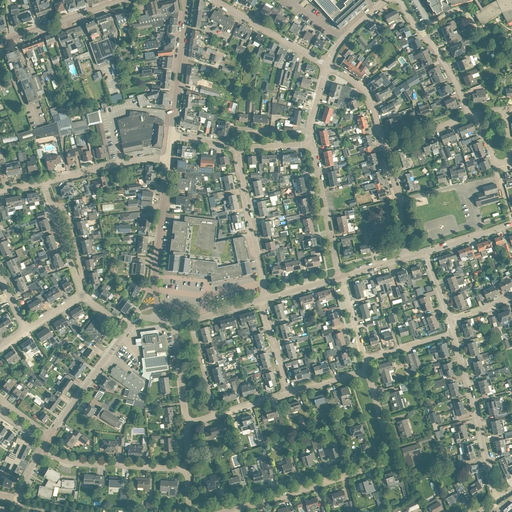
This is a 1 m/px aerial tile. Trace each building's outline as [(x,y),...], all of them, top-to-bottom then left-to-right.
[(42,8),(41,2),(40,2),(39,0),(32,0),(33,2),(32,2),(35,10),(35,11),(37,17),(45,15),(42,8)] [(47,0),(46,0),(41,2),(42,8),(45,15),(53,12),(50,5),(47,0)] [(65,10),(64,9),(63,5),(66,4),(64,0),(60,0),(61,3),(54,5),(57,13),(65,10)] [(65,0),(66,0),(68,10),(85,5),(83,0),(65,0)] [(163,20),(166,20),(169,19),(169,17),(172,17),(172,16),(178,16),(179,12),(177,0),(162,3),(161,0),(149,0),(146,1),(149,14),(138,17),(140,24),(151,22),(160,20),(163,20)] [(196,0),(195,10),(202,11),(212,13),(214,8),(211,6),(210,9),(206,8),(206,10),(205,9),(206,2),(203,2),(203,1),(197,0),(196,0)] [(308,0),(310,2),(312,0),(313,0),(335,23),(334,24),(340,30),(368,5),(363,0),(308,0)] [(426,0),(428,3),(429,2),(430,5),(429,5),(433,13),(434,12),(436,15),(442,12),(441,8),(442,7),(443,9),(448,6),(448,4),(450,3),(449,0),(426,0)] [(449,0),(450,3),(451,6),(465,3),(473,0),(474,0),(477,5),(480,10),(482,9),(479,4),(476,0),(449,0)] [(475,13),(474,14),(482,26),(502,13),(508,24),(511,22),(511,0),(498,0),(496,1),(489,5),(485,7),(482,9),(480,10),(478,11),(475,13)] [(270,14),(273,16),(277,9),(274,8),(272,10),(265,6),(266,4),(263,2),(259,8),(262,10),(261,12),(268,17),(270,14)] [(21,21),(19,10),(18,5),(11,6),(12,10),(14,10),(16,16),(10,18),(13,27),(15,26),(15,28),(18,27),(18,25),(19,25),(18,22),(21,21)] [(277,9),(273,16),(276,18),(274,22),(282,26),(284,22),(287,24),(290,18),(287,16),(286,19),(278,14),(280,11),(277,9)] [(21,21),(22,21),(23,23),(32,20),(31,15),(30,13),(29,14),(28,11),(24,12),(20,13),(19,10),(21,21)] [(123,10),(114,13),(117,21),(123,19),(124,23),(132,20),(129,12),(125,14),(123,10)] [(214,10),(210,18),(215,21),(212,25),(214,26),(216,22),(223,26),(221,30),(225,32),(227,28),(230,30),(235,23),(232,21),(233,19),(229,16),(227,18),(222,15),(223,13),(218,10),(217,12),(214,10)] [(396,11),(390,14),(394,21),(399,17),(396,11)] [(97,19),(97,20),(103,36),(105,40),(109,39),(114,37),(113,33),(116,32),(112,20),(110,14),(97,19)] [(394,21),(390,14),(384,17),(390,27),(395,24),(394,21)] [(176,26),(177,26),(178,16),(172,16),(172,17),(172,18),(171,18),(170,25),(173,26),(173,25),(176,25),(176,26)] [(95,20),(85,24),(88,33),(89,33),(90,35),(89,35),(90,35),(92,42),(93,44),(90,45),(95,60),(98,59),(98,52),(99,52),(96,43),(96,42),(102,40),(95,20)] [(461,28),(467,26),(465,20),(459,22),(461,28)] [(442,30),(444,36),(453,33),(451,29),(456,27),(454,21),(447,24),(448,27),(442,30)] [(152,27),(151,22),(140,24),(132,25),(133,25),(130,26),(131,30),(133,30),(133,31),(152,28),(152,27)] [(293,24),(290,31),(296,34),(297,33),(299,29),(303,32),(308,24),(304,22),(302,26),(294,22),(293,24)] [(372,22),(367,27),(372,32),(375,30),(379,35),(382,32),(385,30),(380,26),(379,25),(377,27),(372,22)] [(242,40),(243,39),(248,28),(238,23),(232,34),(235,36),(242,40)] [(167,35),(175,37),(177,26),(176,26),(176,25),(173,25),(173,26),(170,25),(163,25),(163,29),(160,29),(159,32),(167,33),(167,35)] [(74,28),(79,41),(75,43),(77,49),(82,47),(84,46),(83,43),(80,44),(80,42),(81,42),(79,36),(84,34),(81,26),(74,28)] [(79,41),(74,28),(57,34),(66,60),(64,60),(71,79),(80,76),(75,61),(74,62),(72,58),(70,51),(77,49),(75,43),(79,41)] [(243,39),(247,41),(252,31),(248,28),(243,39)] [(406,41),(409,40),(408,37),(411,36),(410,33),(409,30),(408,30),(407,28),(397,32),(395,33),(397,37),(401,35),(403,39),(398,41),(400,44),(406,41)] [(192,31),(191,38),(199,39),(199,38),(203,39),(203,37),(210,39),(211,36),(204,34),(204,35),(199,33),(200,32),(192,31)] [(303,38),(309,42),(315,32),(312,31),(310,34),(307,32),(303,38)] [(453,33),(444,36),(447,43),(453,40),(454,44),(462,41),(461,40),(461,38),(459,34),(458,34),(456,31),(453,33)] [(260,44),(254,55),(259,57),(261,52),(260,51),(261,48),(263,46),(262,45),(265,37),(258,34),(254,41),(260,44)] [(51,47),(49,44),(55,42),(53,35),(45,38),(48,44),(46,45),(48,49),(51,47)] [(160,56),(160,57),(173,55),(172,50),(174,50),(175,37),(167,35),(166,35),(166,37),(163,37),(162,42),(165,42),(164,51),(149,53),(145,53),(146,59),(150,58),(153,58),(158,57),(160,56)] [(466,38),(463,40),(464,44),(464,45),(469,43),(469,42),(476,39),(474,35),(466,38)] [(105,40),(96,43),(99,52),(98,52),(98,59),(95,60),(97,66),(114,60),(114,53),(116,48),(114,37),(109,39),(105,40)] [(191,38),(190,46),(196,47),(200,47),(200,40),(199,39),(191,38)] [(42,39),(37,41),(42,53),(44,53),(42,47),(45,46),(42,39)] [(318,39),(314,45),(322,49),(326,41),(324,39),(322,42),(318,39)] [(158,48),(158,47),(160,47),(160,44),(158,44),(157,40),(147,42),(148,49),(158,48)] [(411,43),(414,50),(421,47),(418,40),(411,43)] [(43,56),(42,53),(37,41),(32,42),(35,50),(37,49),(39,54),(38,55),(40,60),(44,58),(43,56)] [(32,42),(26,45),(31,58),(33,63),(38,61),(34,50),(32,42)] [(264,54),(263,60),(274,63),(275,57),(272,56),(275,51),(276,49),(277,45),(270,42),(268,46),(268,49),(270,50),(268,55),(264,54)] [(450,49),(454,57),(465,53),(462,44),(450,49)] [(29,58),(31,58),(26,45),(21,46),(24,54),(27,53),(29,58)] [(237,45),(235,52),(243,55),(245,48),(237,45)] [(31,77),(27,66),(24,68),(21,58),(18,49),(17,49),(17,47),(4,52),(5,54),(11,70),(13,70),(17,83),(19,82),(23,92),(21,92),(22,95),(24,94),(28,105),(40,101),(38,96),(31,77)] [(278,55),(275,61),(281,64),(284,58),(287,51),(280,48),(277,55),(278,55)] [(343,62),(340,65),(347,69),(351,64),(350,63),(354,58),(355,58),(356,56),(350,52),(347,50),(347,49),(346,50),(342,55),(345,58),(344,59),(343,59),(342,61),(343,62)] [(420,58),(422,61),(429,57),(426,51),(414,57),(416,60),(420,58)] [(295,64),(295,63),(297,57),(291,54),(288,61),(291,63),(289,68),(293,69),(295,64)] [(173,55),(160,57),(159,64),(163,64),(162,68),(171,69),(173,55)] [(351,64),(347,69),(355,75),(359,69),(358,68),(362,63),(365,58),(360,55),(357,60),(358,60),(356,64),(355,66),(351,64)] [(463,61),(458,63),(461,72),(473,67),(468,55),(466,56),(464,57),(461,58),(463,61)] [(84,73),(78,56),(73,57),(75,61),(76,61),(80,74),(84,73)] [(416,71),(415,71),(416,74),(417,74),(425,70),(424,68),(428,66),(432,64),(429,57),(422,61),(423,64),(419,66),(420,69),(416,71)] [(359,69),(355,75),(361,79),(365,73),(367,70),(368,70),(371,67),(367,64),(370,60),(367,58),(364,61),(359,69)] [(389,69),(396,63),(393,60),(386,65),(389,69)] [(45,62),(48,71),(49,74),(53,73),(49,61),(45,62)] [(200,70),(209,73),(211,68),(202,65),(200,70)] [(309,73),(308,74),(313,75),(315,67),(307,65),(305,72),(309,73)] [(188,66),(187,76),(194,76),(195,67),(188,66)] [(428,72),(431,79),(441,74),(438,68),(428,72)] [(468,76),(464,78),(467,86),(474,83),(472,78),(471,75),(478,73),(477,69),(466,73),(468,76)] [(162,75),(161,82),(170,83),(171,72),(154,70),(153,74),(162,75)] [(290,81),(291,73),(288,72),(288,71),(284,70),(281,86),(280,88),(285,90),(286,87),(285,87),(286,81),(287,81),(287,80),(290,81)] [(299,74),(295,73),(294,76),(293,77),(298,79),(299,77),(300,78),(299,81),(302,82),(301,86),(309,88),(311,81),(304,79),(305,76),(299,74)] [(39,79),(37,74),(31,77),(38,96),(41,95),(40,92),(42,92),(41,91),(43,90),(41,85),(40,82),(39,79)] [(378,84),(382,82),(385,86),(389,82),(383,74),(379,76),(379,75),(373,80),(374,80),(367,85),(372,92),(380,86),(378,84)] [(441,74),(431,79),(432,82),(434,85),(444,81),(441,74)] [(417,75),(414,77),(393,90),(397,96),(420,82),(417,75)] [(194,76),(187,76),(186,84),(195,85),(195,82),(197,83),(197,77),(194,77),(194,76)] [(170,83),(161,82),(160,86),(152,85),(152,90),(160,91),(160,89),(169,90),(170,83)] [(340,105),(348,99),(350,98),(349,95),(352,93),(350,89),(341,87),(341,86),(333,84),(329,96),(338,99),(340,99),(339,102),(338,105),(333,103),(332,106),(338,108),(340,105)] [(438,90),(441,97),(451,93),(448,86),(438,90)] [(201,87),(200,92),(219,98),(219,97),(220,93),(221,92),(201,87)] [(434,88),(425,92),(427,97),(429,96),(429,95),(437,91),(435,87),(434,88)] [(388,88),(374,95),(378,103),(383,100),(382,97),(391,92),(388,88)] [(473,95),(474,103),(486,101),(484,90),(476,91),(477,95),(473,95)] [(137,96),(139,102),(154,98),(154,99),(158,98),(158,105),(167,106),(169,94),(159,93),(160,91),(159,91),(147,94),(147,93),(137,96)] [(293,97),(292,100),(294,101),(299,102),(300,99),(305,101),(307,95),(303,94),(302,94),(295,91),(293,97)] [(111,103),(122,100),(120,93),(109,96),(111,103)] [(205,105),(205,101),(192,100),(192,97),(185,96),(184,102),(199,103),(201,104),(203,105),(205,105)] [(450,107),(451,110),(457,107),(453,98),(444,102),(447,108),(450,107)] [(348,99),(340,105),(342,108),(344,107),(345,109),(350,107),(351,111),(353,110),(358,108),(359,107),(355,100),(350,103),(348,99)] [(400,109),(416,106),(415,99),(404,101),(405,106),(400,107),(400,109)] [(388,104),(388,105),(380,109),(383,115),(387,112),(388,113),(396,109),(395,107),(399,105),(396,100),(388,104)] [(184,102),(183,114),(187,114),(188,114),(189,108),(191,109),(191,106),(198,107),(202,107),(203,105),(201,104),(199,103),(184,102)] [(227,112),(235,114),(237,106),(237,104),(230,102),(230,104),(231,104),(230,108),(229,108),(227,112)] [(272,107),(272,112),(272,115),(284,116),(284,112),(285,106),(272,103),(272,107)] [(416,111),(418,118),(422,117),(421,116),(431,113),(428,105),(427,103),(426,103),(423,103),(423,105),(423,106),(419,108),(419,110),(416,111)] [(326,107),(324,115),(331,117),(332,113),(335,114),(336,111),(326,107)] [(86,116),(88,126),(96,124),(99,140),(101,146),(107,145),(99,110),(86,113),(86,116)] [(292,110),(291,113),(295,114),(294,118),(301,119),(302,112),(292,110)] [(164,126),(164,124),(164,123),(164,122),(163,121),(163,120),(162,120),(161,119),(160,119),(159,118),(157,118),(149,117),(149,113),(130,111),(129,116),(121,119),(117,120),(118,120),(121,135),(123,145),(122,145),(124,154),(143,150),(143,147),(152,146),(152,148),(158,148),(159,148),(160,148),(161,148),(161,147),(162,147),(162,146),(162,145),(163,137),(164,137),(164,134),(163,133),(164,126)] [(200,119),(201,120),(212,122),(213,120),(214,116),(214,115),(200,111),(198,117),(201,117),(200,119)] [(261,116),(260,123),(268,123),(269,113),(265,112),(265,116),(261,116)] [(388,117),(389,120),(386,121),(388,129),(396,127),(395,125),(402,123),(399,113),(392,116),(388,117)] [(187,114),(183,114),(182,118),(181,117),(180,126),(191,129),(193,121),(187,119),(187,115),(187,114)] [(331,117),(324,115),(322,122),(328,124),(332,125),(333,122),(329,120),(331,117)] [(356,116),(359,124),(366,122),(365,117),(361,118),(360,115),(356,116)] [(89,127),(88,126),(86,116),(82,117),(83,121),(72,123),(74,134),(75,135),(90,132),(89,132),(89,127)] [(74,134),(72,123),(71,118),(61,121),(57,121),(59,135),(60,137),(74,134)] [(193,121),(191,129),(198,131),(200,123),(197,122),(197,119),(194,118),(193,121)] [(293,122),(290,121),(289,124),(293,125),(300,126),(301,119),(294,118),(293,122)] [(207,127),(210,128),(210,127),(211,127),(212,122),(201,120),(201,123),(205,123),(204,127),(207,127)] [(292,127),(293,125),(289,124),(290,121),(285,120),(285,126),(284,126),(284,131),(292,132),(293,127),(292,127)] [(36,139),(59,135),(57,121),(54,122),(50,124),(48,124),(32,130),(17,134),(20,141),(36,139)] [(219,125),(218,129),(221,129),(229,130),(230,123),(219,122),(219,125)] [(366,122),(359,124),(359,125),(354,126),(355,129),(360,128),(361,133),(365,132),(364,129),(368,128),(366,122)] [(472,123),(465,126),(468,133),(472,131),(473,135),(476,133),(472,123)] [(468,133),(465,126),(458,129),(461,135),(463,139),(466,137),(465,134),(468,133)] [(221,129),(218,129),(218,132),(218,135),(228,137),(229,130),(221,129)] [(320,132),(321,139),(328,138),(327,134),(331,133),(330,130),(326,131),(320,132)] [(454,132),(447,134),(450,141),(454,139),(455,143),(458,141),(454,132)] [(365,133),(361,134),(364,143),(371,141),(370,135),(366,136),(365,133)] [(450,141),(447,134),(441,137),(445,147),(448,146),(446,142),(450,141)] [(328,138),(321,139),(323,147),(329,145),(333,144),(332,141),(329,142),(328,138)] [(429,143),(431,149),(432,151),(440,148),(436,140),(429,143)] [(362,152),(366,150),(366,151),(370,150),(369,147),(373,146),(371,141),(364,143),(365,147),(361,148),(362,152)] [(474,148),(476,152),(482,149),(480,142),(470,146),(471,149),(474,148)] [(431,149),(429,143),(422,146),(426,154),(429,153),(428,150),(431,149)] [(96,149),(93,150),(95,157),(98,156),(98,159),(106,157),(104,147),(99,149),(96,149)] [(76,160),(75,155),(78,155),(78,156),(79,156),(77,148),(69,150),(70,153),(66,154),(69,166),(74,165),(73,161),(76,160)] [(82,154),(84,162),(92,160),(90,151),(86,152),(85,148),(78,149),(79,155),(82,154)] [(443,150),(447,159),(456,155),(454,150),(450,152),(450,151),(449,148),(443,150)] [(438,151),(441,158),(442,158),(442,159),(444,158),(444,160),(446,159),(443,149),(438,151)] [(482,149),(476,152),(477,155),(474,156),(475,160),(485,156),(482,149)] [(324,153),(325,160),(332,158),(331,154),(335,153),(334,151),(331,151),(324,153)] [(366,153),(369,161),(376,159),(375,153),(371,154),(370,151),(366,153)] [(396,154),(398,161),(404,159),(403,155),(406,155),(405,151),(396,154)] [(13,162),(12,162),(13,166),(15,174),(22,173),(20,164),(20,162),(23,162),(23,161),(24,161),(22,153),(19,153),(18,153),(19,161),(16,162),(15,161),(13,161),(13,162)] [(61,163),(60,155),(50,157),(50,153),(46,154),(49,170),(55,169),(54,165),(61,163)] [(297,154),(290,155),(290,162),(294,161),(294,165),(297,165),(298,168),(301,168),(301,161),(298,161),(297,154)] [(417,156),(422,166),(426,164),(422,154),(417,156)] [(217,158),(219,168),(221,167),(222,171),(226,170),(225,165),(229,164),(228,156),(217,158)] [(260,174),(260,177),(260,178),(264,177),(264,167),(265,167),(265,163),(269,163),(269,156),(261,156),(262,165),(259,165),(260,173),(260,174)] [(27,163),(29,172),(37,170),(34,157),(29,158),(30,162),(27,163)] [(332,158),(325,160),(327,167),(334,166),(333,165),(337,165),(336,162),(333,162),(332,158)] [(404,159),(398,161),(400,169),(405,167),(409,166),(408,162),(410,162),(408,158),(404,159)] [(376,159),(369,161),(365,162),(366,166),(363,167),(364,171),(375,168),(374,165),(378,164),(376,159)] [(178,160),(177,167),(190,168),(190,169),(194,170),(194,166),(194,165),(186,164),(186,161),(178,160)] [(185,173),(185,176),(204,177),(213,176),(214,161),(201,160),(201,167),(194,166),(194,170),(190,169),(190,168),(177,167),(177,172),(185,173)] [(477,169),(479,172),(483,170),(483,171),(490,168),(487,161),(480,163),(481,167),(477,169)] [(466,176),(464,167),(466,167),(466,166),(465,163),(463,164),(463,165),(460,166),(461,169),(457,170),(459,177),(466,176)] [(146,170),(145,177),(156,178),(157,175),(156,175),(157,171),(152,171),(153,166),(146,165),(142,166),(143,168),(137,169),(138,172),(143,171),(143,170),(146,170)] [(440,172),(436,173),(439,183),(446,181),(444,172),(447,171),(447,170),(446,168),(446,165),(440,166),(440,170),(439,171),(440,172)] [(15,174),(13,166),(6,167),(7,176),(15,174)] [(276,173),(270,173),(270,177),(280,176),(280,173),(280,167),(277,167),(276,167),(276,173)] [(328,173),(329,180),(336,179),(335,175),(339,174),(338,171),(340,171),(339,168),(334,169),(334,172),(328,173)] [(452,168),(449,169),(450,172),(452,179),(459,177),(457,170),(453,171),(452,168)] [(372,174),(374,179),(381,177),(380,172),(376,173),(375,170),(371,171),(372,171),(364,173),(365,176),(366,176),(366,177),(370,175),(372,174)] [(402,176),(405,183),(411,181),(410,178),(412,177),(411,173),(402,176)] [(220,178),(221,185),(233,182),(232,176),(226,177),(225,174),(220,175),(214,176),(214,179),(220,178)] [(188,191),(188,194),(196,194),(196,192),(195,191),(194,191),(195,184),(196,184),(197,183),(197,181),(200,181),(204,181),(205,181),(204,177),(185,176),(184,179),(178,178),(177,186),(177,187),(176,190),(184,190),(185,190),(188,191)] [(98,182),(93,183),(94,190),(104,187),(103,187),(107,186),(105,177),(98,178),(98,182)] [(381,177),(374,179),(375,183),(367,185),(368,186),(366,186),(367,190),(376,187),(376,188),(380,187),(379,184),(383,183),(381,177)] [(253,182),(255,189),(262,188),(261,184),(264,183),(268,182),(267,178),(260,179),(260,181),(253,182)] [(297,182),(298,187),(304,185),(303,178),(293,180),(293,183),(297,182)] [(336,179),(329,180),(331,188),(338,186),(341,185),(341,182),(337,183),(336,179)] [(411,181),(405,183),(407,191),(415,188),(414,185),(412,185),(411,181)] [(233,182),(221,185),(222,188),(226,187),(226,191),(234,189),(233,182)] [(477,194),(478,197),(474,198),(477,207),(499,201),(497,193),(498,192),(497,188),(496,188),(496,187),(496,184),(483,188),(484,192),(477,194)] [(304,185),(298,187),(298,191),(295,191),(295,194),(299,194),(306,192),(304,185)] [(61,190),(63,197),(74,195),(73,192),(75,191),(75,187),(71,188),(68,186),(65,186),(62,190),(61,190)] [(262,188),(255,189),(256,197),(267,194),(266,191),(263,191),(262,188)] [(371,191),(372,195),(378,193),(379,198),(386,196),(385,190),(381,191),(380,188),(371,191)] [(337,189),(329,190),(332,207),(340,206),(337,189)] [(142,199),(152,200),(153,192),(148,192),(148,191),(142,191),(142,193),(138,194),(139,199),(140,199),(142,199)] [(38,193),(33,194),(34,202),(39,201),(40,206),(44,205),(43,197),(39,198),(38,193)] [(176,196),(176,205),(184,206),(184,211),(185,211),(190,212),(192,212),(192,204),(192,198),(193,194),(188,194),(188,197),(176,196)] [(223,201),(224,205),(237,202),(236,195),(228,197),(228,200),(223,201)] [(27,213),(26,206),(25,204),(22,204),(20,196),(13,198),(15,208),(18,207),(19,209),(23,208),(24,213),(25,216),(28,216),(27,213)] [(82,197),(74,198),(75,204),(73,204),(73,206),(74,212),(87,209),(91,208),(90,205),(84,207),(84,205),(83,204),(81,204),(81,203),(81,202),(82,201),(82,200),(85,200),(84,197),(82,197)] [(416,205),(428,204),(427,197),(415,198),(416,205)] [(13,198),(6,199),(8,210),(4,211),(6,217),(9,217),(8,212),(16,211),(15,208),(13,198)] [(300,203),(301,207),(308,206),(307,198),(300,200),(297,201),(297,204),(300,203)] [(142,199),(140,199),(141,209),(146,208),(146,207),(152,207),(152,200),(142,199)] [(258,202),(259,210),(266,208),(265,204),(271,203),(270,200),(264,201),(258,202)] [(226,212),(212,214),(213,217),(217,216),(227,214),(228,214),(227,211),(238,209),(237,202),(224,205),(226,212)] [(308,206),(301,207),(302,211),(299,212),(299,215),(303,214),(310,213),(308,206)] [(266,208),(259,210),(261,217),(268,216),(267,215),(271,214),(270,211),(267,212),(266,208)] [(87,209),(74,212),(75,217),(84,215),(83,213),(87,212),(87,209)] [(337,218),(338,225),(347,224),(346,220),(350,219),(349,216),(354,215),(353,210),(345,211),(345,216),(337,218)] [(222,220),(228,219),(227,214),(217,216),(218,217),(219,223),(219,226),(222,226),(223,226),(223,224),(222,220)] [(233,219),(234,223),(241,222),(239,215),(229,217),(230,220),(233,219)] [(37,228),(49,224),(47,219),(44,220),(43,217),(38,219),(28,223),(29,224),(29,226),(35,224),(37,228)] [(240,276),(242,276),(243,276),(251,274),(249,264),(248,262),(248,260),(249,259),(245,237),(215,243),(218,220),(185,217),(184,222),(174,221),(170,252),(170,255),(168,271),(178,272),(188,273),(211,276),(211,280),(212,280),(212,282),(214,281),(214,282),(220,281),(240,277),(240,276)] [(138,231),(148,232),(150,220),(140,219),(137,219),(136,223),(139,224),(138,231)] [(303,220),(304,227),(312,226),(311,219),(303,220)] [(77,223),(78,229),(89,227),(87,220),(85,221),(84,221),(77,223)] [(262,223),(263,230),(270,229),(269,225),(273,224),(272,221),(269,222),(262,223)] [(242,229),(241,222),(234,223),(230,224),(231,228),(230,228),(231,232),(232,234),(236,233),(236,231),(242,229)] [(350,223),(347,224),(338,225),(340,233),(348,231),(348,232),(354,231),(353,226),(351,227),(350,223)] [(312,226),(304,227),(301,228),(302,232),(305,231),(306,234),(314,232),(312,226)] [(89,227),(78,229),(80,236),(88,234),(90,234),(90,231),(91,230),(90,227),(89,227)] [(270,229),(263,230),(265,238),(271,236),(275,235),(274,228),(270,229)] [(81,242),(83,249),(91,247),(93,246),(92,240),(94,240),(94,239),(103,237),(102,234),(93,236),(88,237),(89,240),(81,242)] [(44,245),(48,244),(55,241),(53,235),(45,237),(41,239),(44,245)] [(304,237),(298,239),(299,242),(302,241),(304,249),(309,248),(309,247),(316,246),(316,245),(317,245),(316,242),(315,238),(307,240),(305,241),(304,237)] [(505,248),(509,258),(511,257),(510,252),(507,243),(504,244),(501,237),(494,239),(497,246),(497,245),(498,247),(501,246),(502,249),(505,247),(505,248)] [(136,242),(135,245),(147,246),(148,240),(134,238),(134,241),(136,242)] [(366,245),(360,247),(360,250),(360,251),(361,251),(361,254),(370,252),(369,246),(372,245),(370,238),(365,239),(365,240),(366,245)] [(0,243),(0,248),(1,251),(8,248),(7,244),(9,243),(8,240),(6,241),(0,243)] [(55,241),(48,244),(49,248),(46,249),(47,252),(50,251),(57,248),(55,241)] [(485,249),(492,247),(490,241),(483,243),(485,249)] [(267,251),(270,250),(271,253),(279,251),(284,250),(286,250),(286,247),(284,248),(283,247),(279,248),(279,246),(278,245),(274,246),(274,242),(266,243),(267,251)] [(345,242),(342,243),(342,244),(345,257),(352,255),(352,253),(351,248),(347,249),(346,244),(345,242)] [(485,249),(483,243),(477,245),(479,252),(480,251),(482,257),(487,255),(485,251),(486,251),(485,249)] [(147,246),(135,245),(135,249),(133,249),(133,252),(137,252),(146,253),(147,246)] [(92,250),(91,247),(83,249),(84,255),(92,254),(92,253),(95,253),(94,250),(92,250)] [(471,247),(465,249),(467,256),(468,259),(474,257),(475,259),(478,258),(476,254),(473,255),(473,253),(471,247)] [(8,248),(1,251),(4,257),(14,253),(12,250),(10,251),(8,248)] [(467,256),(465,249),(458,252),(460,258),(461,258),(461,259),(458,260),(460,266),(462,266),(461,264),(462,263),(462,262),(468,260),(468,259),(467,256)] [(61,260),(59,253),(52,256),(49,257),(50,260),(49,260),(50,264),(51,264),(61,260)] [(448,264),(448,265),(452,264),(451,260),(454,259),(452,254),(445,256),(448,264)] [(315,256),(315,257),(312,258),(313,266),(320,265),(318,256),(315,256)] [(445,266),(445,267),(448,266),(448,265),(448,264),(445,256),(438,258),(440,263),(439,264),(441,268),(445,266)] [(7,262),(10,269),(17,265),(15,262),(18,261),(20,260),(18,257),(14,259),(7,262)] [(312,258),(305,259),(306,268),(313,266),(312,258)] [(93,259),(86,261),(88,268),(94,267),(94,263),(97,262),(96,259),(93,259)] [(131,275),(136,275),(136,274),(140,274),(141,274),(143,274),(145,264),(142,264),(142,260),(134,259),(134,263),(132,263),(132,266),(131,275)] [(51,264),(53,267),(54,270),(56,269),(64,267),(61,260),(51,264)] [(294,270),(292,262),(289,263),(288,261),(286,261),(285,262),(285,264),(287,272),(294,270)] [(299,261),(292,262),(294,270),(301,269),(299,261)] [(23,269),(25,272),(37,267),(35,263),(23,269)] [(279,263),(278,263),(275,263),(276,267),(271,268),(272,268),(273,275),(281,273),(279,266),(279,263)] [(20,264),(17,265),(10,269),(13,275),(20,272),(20,271),(22,270),(21,267),(22,267),(20,264)] [(43,266),(37,268),(39,271),(41,278),(48,275),(47,272),(45,272),(43,266)] [(37,267),(25,272),(26,276),(36,271),(37,272),(39,271),(37,268),(37,267)] [(411,269),(413,275),(416,274),(418,279),(422,278),(418,267),(411,269)] [(399,280),(400,284),(408,281),(408,282),(410,281),(410,282),(411,282),(409,275),(407,276),(405,270),(397,273),(399,280)] [(95,289),(96,290),(102,282),(98,279),(96,273),(89,275),(91,285),(95,284),(96,289),(95,289)] [(504,282),(508,290),(510,289),(510,288),(511,286),(511,284),(511,283),(511,278),(510,274),(502,278),(504,282)] [(391,275),(383,277),(388,292),(391,291),(390,287),(389,282),(392,281),(391,275)] [(22,277),(15,280),(18,286),(25,283),(28,282),(26,279),(25,276),(22,277)] [(61,283),(62,286),(67,293),(73,289),(65,276),(63,278),(64,281),(61,283)] [(447,279),(449,285),(461,281),(460,278),(456,280),(454,276),(447,279)] [(382,284),(383,289),(384,291),(378,293),(380,300),(381,302),(383,301),(383,300),(381,295),(388,293),(388,292),(383,277),(376,279),(378,286),(382,284)] [(367,285),(368,289),(372,288),(375,287),(373,280),(370,281),(371,284),(367,285)] [(461,281),(449,285),(452,291),(459,289),(458,286),(464,284),(463,282),(464,282),(464,280),(461,281)] [(37,281),(34,283),(37,288),(40,293),(43,291),(40,285),(37,281)] [(354,285),(356,293),(365,290),(363,281),(359,282),(360,284),(354,285)] [(131,288),(129,292),(130,293),(130,294),(129,296),(134,298),(134,296),(137,297),(137,295),(138,295),(138,294),(139,291),(140,291),(142,286),(131,282),(129,287),(131,288)] [(508,290),(504,282),(499,284),(502,291),(505,290),(506,291),(508,290)] [(25,283),(18,286),(21,293),(31,288),(32,291),(37,288),(34,283),(27,286),(25,283)] [(102,293),(99,297),(105,301),(108,298),(111,300),(114,296),(105,289),(107,286),(105,284),(100,291),(102,293)] [(54,290),(51,292),(56,299),(62,296),(55,285),(52,287),(54,290)] [(494,287),(488,289),(492,298),(494,297),(494,295),(497,294),(494,287)] [(50,303),(56,299),(51,292),(49,289),(43,292),(45,296),(50,303)] [(492,298),(488,289),(483,291),(486,299),(489,297),(490,299),(492,298)] [(325,299),(331,297),(332,299),(334,298),(332,291),(330,292),(329,290),(326,290),(323,291),(324,291),(323,291),(325,299)] [(365,290),(356,293),(358,300),(364,298),(362,291),(365,290)] [(318,301),(316,302),(320,313),(323,312),(320,303),(323,302),(322,300),(325,299),(323,291),(317,293),(318,297),(317,298),(318,301)] [(454,297),(456,303),(466,299),(463,291),(461,291),(456,293),(457,296),(454,297)] [(400,294),(402,302),(408,300),(406,292),(400,294)] [(37,301),(34,303),(38,310),(44,306),(41,301),(44,299),(41,294),(35,297),(37,301)] [(311,295),(305,297),(308,304),(311,303),(312,307),(315,307),(317,314),(320,313),(316,302),(314,302),(311,295)] [(122,300),(119,304),(124,307),(121,311),(126,315),(129,311),(128,311),(132,306),(127,302),(129,300),(124,296),(122,300)] [(302,309),(299,309),(301,317),(302,318),(305,317),(303,311),(306,310),(304,305),(308,304),(305,297),(299,298),(302,309)] [(401,303),(402,306),(416,300),(415,297),(401,303)] [(421,306),(429,303),(427,297),(419,299),(417,300),(419,306),(421,306)] [(467,299),(466,299),(456,303),(457,307),(457,309),(458,309),(461,308),(462,311),(470,308),(469,305),(468,305),(466,300),(467,300),(467,299)] [(38,310),(34,303),(33,303),(31,300),(27,302),(33,313),(35,311),(36,312),(37,311),(38,310)] [(274,306),(276,313),(283,311),(282,307),(286,306),(285,303),(274,306)] [(431,309),(429,303),(421,306),(419,306),(418,307),(419,310),(423,309),(424,312),(431,309)] [(359,306),(362,313),(368,311),(366,304),(359,306)] [(79,318),(78,317),(84,313),(80,307),(71,313),(76,320),(79,318)] [(510,310),(503,312),(507,321),(508,324),(509,325),(511,323),(511,311),(511,313),(510,310)] [(283,311),(276,313),(278,320),(289,317),(288,314),(284,315),(283,311)] [(368,311),(362,313),(364,320),(370,318),(368,311)] [(254,312),(246,314),(248,321),(249,325),(257,323),(255,319),(254,312)] [(329,315),(330,321),(338,319),(336,312),(329,315)] [(500,322),(497,323),(499,327),(505,325),(504,322),(507,321),(503,312),(497,315),(500,322)] [(6,320),(3,322),(7,330),(13,326),(11,323),(14,322),(9,313),(3,316),(6,320)] [(248,321),(246,314),(239,316),(241,323),(242,326),(245,325),(244,322),(248,321)] [(427,321),(429,324),(436,321),(434,315),(425,319),(426,321),(427,321)] [(54,324),(59,331),(69,325),(64,317),(64,318),(58,322),(54,324)] [(227,320),(229,326),(233,325),(234,329),(237,328),(236,324),(234,318),(227,320)] [(462,325),(464,332),(472,329),(476,328),(475,325),(474,325),(473,323),(472,318),(464,321),(465,324),(462,325)] [(332,327),(340,325),(338,319),(330,321),(331,324),(326,325),(327,329),(321,331),(322,334),(333,331),(332,328),(331,328),(331,327),(332,327)] [(98,325),(97,325),(98,323),(93,320),(84,332),(100,344),(107,334),(103,331),(103,332),(96,327),(98,325)] [(229,326),(227,320),(220,322),(222,328),(219,329),(220,331),(221,335),(223,341),(225,341),(223,332),(226,331),(225,328),(229,326)] [(436,321),(429,324),(425,325),(428,335),(437,332),(436,329),(438,328),(436,321)] [(77,322),(74,325),(79,333),(82,329),(77,322)] [(280,325),(282,333),(289,331),(292,330),(290,322),(280,325)] [(399,330),(401,336),(408,334),(407,328),(406,326),(409,326),(409,325),(407,322),(405,323),(405,324),(402,325),(398,326),(399,330)] [(414,323),(409,325),(409,326),(413,337),(416,336),(419,335),(418,332),(417,329),(414,323)] [(79,333),(74,325),(70,327),(74,333),(78,334),(79,333)] [(201,329),(203,336),(210,334),(209,330),(212,329),(211,326),(201,329)] [(37,335),(42,343),(49,338),(53,344),(56,342),(54,338),(47,328),(47,329),(41,333),(38,335),(37,335)] [(158,329),(140,332),(141,335),(141,339),(159,336),(159,333),(158,329)] [(383,335),(385,341),(393,339),(391,332),(390,329),(381,331),(382,336),(383,335)] [(472,329),(464,332),(466,338),(472,336),(472,338),(477,337),(476,333),(473,332),(472,329)] [(232,336),(232,339),(242,336),(240,330),(237,331),(238,334),(232,336)] [(289,331),(282,333),(284,340),(294,337),(293,334),(290,335),(289,331)] [(373,338),(369,340),(371,345),(378,343),(375,331),(371,332),(373,338)] [(332,342),(336,341),(344,338),(342,332),(334,334),(333,334),(329,335),(332,342)] [(255,339),(256,342),(263,340),(261,333),(251,336),(252,339),(255,339)] [(219,336),(214,337),(211,338),(210,334),(203,336),(205,343),(212,342),(211,341),(215,340),(216,343),(217,343),(223,341),(221,335),(219,336)] [(142,369),(143,373),(142,376),(150,381),(152,372),(161,371),(169,370),(164,335),(159,336),(141,339),(144,358),(142,358),(143,368),(142,369)] [(468,344),(469,350),(477,348),(479,347),(478,342),(484,340),(483,336),(474,339),(475,342),(468,344)] [(83,343),(88,347),(90,344),(91,342),(85,338),(82,341),(84,342),(83,343)] [(327,351),(327,354),(338,351),(337,347),(338,347),(345,344),(344,338),(336,341),(332,342),(333,349),(327,351)] [(19,347),(18,347),(21,352),(24,350),(25,353),(31,349),(32,350),(34,353),(39,350),(37,347),(33,341),(32,339),(29,340),(19,347)] [(263,340),(256,342),(257,346),(253,348),(253,349),(246,351),(247,355),(254,354),(254,351),(258,350),(265,348),(263,340)] [(286,345),(288,352),(295,350),(294,347),(297,346),(296,342),(286,345)] [(433,347),(432,349),(433,354),(435,353),(447,350),(445,344),(433,347)] [(207,349),(209,356),(216,354),(219,353),(217,346),(213,347),(207,349)] [(83,348),(80,351),(85,355),(91,359),(95,353),(90,349),(87,347),(85,349),(83,348)] [(477,348),(469,350),(471,357),(479,354),(477,348)] [(4,357),(9,363),(14,360),(15,362),(20,359),(14,350),(4,357)] [(295,350),(288,352),(290,359),(300,356),(299,353),(296,354),(295,350)] [(447,350),(435,353),(436,360),(449,356),(447,350)] [(342,360),(349,358),(348,352),(340,354),(341,357),(340,357),(339,356),(336,357),(337,362),(342,360)] [(72,356),(79,361),(81,358),(74,353),(72,356)] [(261,358),(262,362),(269,360),(267,353),(262,354),(260,355),(257,356),(258,359),(261,358)] [(413,353),(410,354),(415,369),(416,369),(421,367),(418,358),(415,359),(413,353)] [(217,358),(216,354),(209,356),(211,363),(217,362),(218,364),(227,362),(226,359),(224,359),(223,356),(217,358)] [(415,369),(410,354),(405,355),(407,363),(410,363),(411,368),(410,369),(412,376),(417,374),(416,369),(415,369)] [(337,362),(336,362),(337,365),(338,365),(343,364),(343,365),(344,367),(351,364),(349,358),(342,360),(337,362)] [(28,371),(28,372),(31,369),(24,359),(21,361),(28,371)] [(73,360),(71,364),(82,371),(84,369),(85,369),(86,367),(85,367),(86,366),(81,362),(79,365),(73,360)] [(269,360),(262,362),(263,366),(260,366),(261,369),(264,368),(264,369),(271,367),(269,360)] [(324,365),(321,366),(323,373),(330,371),(327,360),(323,361),(324,365)] [(473,363),(475,369),(487,366),(486,364),(482,365),(481,361),(473,363)] [(391,362),(378,366),(380,373),(381,373),(384,383),(391,381),(388,371),(393,369),(391,362)] [(439,370),(440,373),(452,369),(451,363),(441,366),(442,369),(439,370)] [(82,371),(71,364),(69,367),(75,371),(73,374),(77,377),(78,376),(79,377),(80,375),(80,374),(82,371)] [(323,373),(321,366),(316,367),(315,364),(312,364),(315,375),(323,373)] [(144,403),(146,394),(139,392),(144,384),(143,381),(132,372),(130,375),(117,365),(115,368),(114,368),(111,371),(112,372),(110,375),(110,374),(110,375),(114,378),(130,389),(127,399),(134,401),(144,403)] [(212,369),(214,376),(225,373),(224,372),(225,372),(225,371),(225,370),(224,369),(223,369),(223,366),(219,367),(212,369)] [(307,366),(300,368),(303,378),(310,376),(307,366)] [(487,366),(475,369),(476,376),(484,374),(486,373),(485,371),(488,370),(487,366)] [(293,370),(296,380),(303,378),(300,368),(293,370)] [(37,379),(37,378),(31,369),(28,372),(28,371),(27,372),(33,377),(26,386),(30,389),(34,383),(37,379)] [(452,369),(440,373),(440,376),(446,374),(446,378),(454,375),(452,369)] [(162,377),(161,371),(152,372),(150,381),(149,386),(151,386),(151,383),(152,383),(151,379),(162,377)] [(266,377),(268,381),(274,379),(272,372),(266,374),(262,375),(263,378),(266,377)] [(40,373),(37,378),(37,379),(44,383),(47,379),(43,376),(40,373)] [(227,384),(231,382),(235,381),(238,380),(238,377),(237,376),(229,379),(228,378),(227,377),(226,377),(225,373),(214,376),(216,383),(223,382),(223,381),(226,381),(227,384)] [(488,376),(486,376),(487,380),(478,382),(480,388),(490,386),(490,385),(491,385),(490,379),(497,377),(496,374),(488,376)] [(63,379),(61,382),(69,388),(74,383),(69,379),(70,378),(66,375),(63,379)] [(98,391),(105,393),(106,390),(106,389),(105,389),(106,387),(114,392),(114,391),(119,384),(111,379),(110,380),(105,376),(99,385),(101,386),(98,391)] [(160,379),(162,395),(170,393),(168,377),(160,379)] [(41,388),(44,383),(37,379),(34,383),(41,388)] [(274,379),(268,381),(269,385),(265,386),(267,390),(273,388),(273,387),(276,386),(274,379)] [(238,380),(235,381),(237,388),(241,387),(243,397),(250,395),(246,383),(240,385),(238,380)] [(17,388),(19,385),(19,384),(18,385),(12,381),(10,385),(7,382),(2,389),(8,394),(12,388),(14,390),(15,391),(16,388),(17,388)] [(59,385),(57,388),(59,390),(60,391),(63,393),(65,394),(69,388),(61,382),(59,381),(57,383),(59,385)] [(233,389),(227,391),(228,393),(230,401),(236,399),(234,391),(238,390),(237,388),(235,381),(231,382),(233,389)] [(246,383),(250,395),(256,393),(255,388),(253,382),(250,383),(250,382),(246,383)] [(449,388),(449,391),(458,388),(456,382),(449,384),(447,384),(445,384),(445,382),(440,383),(433,385),(434,388),(435,389),(440,387),(443,386),(445,386),(447,386),(448,387),(449,388)] [(395,410),(403,408),(401,403),(405,402),(404,398),(400,399),(399,395),(403,394),(402,392),(407,390),(405,383),(399,384),(401,391),(398,392),(389,394),(391,402),(393,402),(395,410)] [(228,393),(227,391),(225,384),(217,386),(218,390),(224,388),(225,394),(222,395),(224,403),(230,401),(228,393)] [(490,386),(480,388),(481,395),(487,393),(487,395),(493,394),(490,386)] [(25,397),(28,391),(21,387),(19,389),(17,388),(16,388),(15,391),(14,390),(11,395),(17,399),(19,397),(23,400),(25,397)] [(345,395),(350,394),(348,387),(340,389),(341,393),(333,395),(336,403),(342,401),(343,406),(351,404),(349,399),(348,399),(346,399),(345,395)] [(458,388),(449,391),(445,392),(446,395),(451,394),(452,397),(460,395),(458,388)] [(51,393),(47,398),(52,402),(57,405),(61,399),(57,396),(56,397),(51,393)] [(334,413),(332,409),(330,401),(325,403),(323,395),(313,397),(316,406),(316,405),(317,408),(325,406),(326,407),(324,409),(325,413),(330,411),(332,415),(334,414),(334,413)] [(52,402),(47,398),(46,397),(44,400),(50,405),(48,408),(53,411),(57,405),(52,402)] [(490,402),(487,403),(489,409),(501,407),(503,406),(502,403),(500,403),(499,399),(490,400),(490,402)] [(290,406),(286,407),(287,412),(288,415),(292,413),(298,411),(300,416),(304,415),(305,419),(309,417),(308,416),(307,411),(303,412),(302,409),(301,410),(299,402),(289,404),(290,406)] [(450,404),(451,408),(453,407),(454,411),(455,410),(456,410),(463,408),(462,402),(454,404),(454,403),(450,404)] [(120,418),(119,419),(99,406),(97,411),(96,410),(97,409),(93,407),(89,404),(82,414),(90,419),(93,414),(115,428),(115,427),(119,430),(125,421),(124,420),(120,418)] [(502,417),(507,416),(506,412),(502,413),(501,407),(489,409),(490,416),(498,414),(500,413),(501,417),(502,417)] [(172,408),(163,409),(165,428),(170,427),(170,424),(171,424),(171,423),(174,423),(172,408)] [(278,420),(276,413),(278,413),(277,411),(276,411),(275,408),(265,411),(266,415),(261,416),(264,424),(268,423),(267,421),(268,419),(273,418),(274,421),(278,420)] [(454,411),(452,411),(454,417),(452,417),(453,420),(457,419),(456,417),(458,416),(465,414),(463,408),(456,410),(455,410),(454,411)] [(42,415),(40,419),(44,422),(49,416),(42,411),(40,413),(42,415)] [(251,415),(241,418),(244,427),(249,425),(250,428),(251,431),(256,430),(257,433),(259,440),(263,439),(261,432),(259,425),(256,426),(255,423),(253,423),(251,415)] [(397,422),(399,430),(401,430),(403,438),(411,436),(406,419),(397,422)] [(491,422),(492,428),(504,426),(502,420),(499,421),(491,422)] [(453,424),(455,434),(466,431),(465,425),(461,425),(460,422),(461,422),(453,424)] [(210,430),(211,432),(205,433),(207,440),(213,439),(213,438),(225,434),(222,424),(218,426),(218,427),(210,430)] [(359,439),(365,438),(361,425),(350,428),(352,436),(357,435),(359,439)] [(504,426),(492,428),(494,435),(504,433),(503,432),(505,432),(504,426)] [(6,430),(1,437),(0,438),(0,442),(3,444),(5,441),(9,443),(15,434),(10,430),(9,432),(6,431),(6,430)] [(66,437),(67,438),(64,442),(72,448),(81,435),(76,431),(73,435),(69,432),(66,437)] [(466,431),(455,434),(456,440),(457,440),(457,443),(461,443),(460,439),(468,437),(466,431)] [(29,450),(29,449),(30,447),(28,446),(28,445),(29,443),(28,443),(18,438),(15,442),(20,445),(18,450),(27,454),(29,450)] [(172,438),(164,439),(165,451),(169,451),(169,452),(170,452),(170,451),(173,451),(172,438)] [(105,450),(109,450),(109,452),(117,453),(118,442),(102,441),(102,447),(105,447),(105,450)] [(128,454),(142,455),(143,446),(130,445),(130,443),(125,443),(125,450),(129,450),(128,454)] [(419,444),(402,449),(403,453),(405,453),(406,456),(405,456),(409,467),(416,465),(413,455),(421,452),(419,444)] [(463,447),(465,454),(472,452),(470,445),(463,447)] [(504,446),(496,448),(498,454),(508,452),(507,448),(508,448),(508,445),(504,446)] [(326,456),(328,456),(329,457),(330,457),(331,460),(339,457),(336,448),(328,450),(328,449),(324,450),(326,456)] [(21,460),(24,461),(24,460),(25,458),(27,454),(18,450),(15,455),(10,452),(8,457),(20,462),(21,460)] [(472,452),(465,454),(461,455),(463,461),(458,462),(459,465),(462,465),(466,464),(466,461),(474,459),(472,452)] [(302,457),(304,467),(313,465),(312,460),(315,459),(313,453),(310,454),(310,455),(302,457)] [(20,462),(8,457),(7,456),(4,461),(11,464),(8,469),(17,474),(19,470),(20,468),(21,467),(18,466),(20,462)] [(509,473),(511,472),(511,473),(511,464),(509,466),(508,466),(504,457),(499,460),(501,466),(505,475),(509,473)] [(285,459),(286,461),(277,463),(279,470),(283,469),(284,473),(292,470),(289,458),(285,459)] [(254,467),(250,468),(252,475),(253,475),(255,482),(263,479),(266,478),(266,479),(269,478),(269,475),(273,474),(269,459),(264,461),(264,462),(265,462),(265,463),(267,470),(264,471),(256,474),(254,467)] [(61,482),(59,481),(62,475),(57,472),(56,471),(49,467),(44,477),(46,478),(49,480),(46,485),(45,487),(40,486),(38,497),(52,500),(54,489),(55,486),(61,487),(62,487),(62,489),(76,490),(76,481),(62,480),(62,482),(61,482)] [(234,478),(228,479),(229,485),(231,484),(232,488),(240,486),(239,482),(240,481),(239,478),(243,477),(240,468),(232,471),(234,478)] [(477,486),(470,491),(473,497),(483,491),(480,485),(482,485),(481,480),(483,479),(482,477),(482,476),(480,471),(479,472),(478,468),(471,470),(472,474),(476,473),(478,481),(475,483),(477,486)] [(394,478),(392,473),(384,475),(389,488),(396,486),(395,484),(399,483),(397,477),(394,478)] [(3,474),(0,482),(0,485),(11,488),(13,481),(9,479),(9,476),(10,477),(10,476),(3,474)] [(95,484),(95,487),(99,487),(100,476),(85,475),(84,483),(95,484)] [(209,477),(211,480),(206,482),(209,490),(216,488),(214,483),(218,481),(216,475),(209,477)] [(109,487),(121,487),(122,477),(109,476),(109,487)] [(141,479),(141,478),(135,478),(134,488),(145,488),(145,491),(149,491),(150,479),(145,479),(145,480),(141,479)] [(161,481),(160,490),(168,491),(168,496),(176,497),(177,482),(161,481)] [(359,484),(362,493),(370,490),(370,492),(374,490),(372,484),(369,485),(367,481),(359,484)] [(447,503),(448,503),(450,506),(456,502),(455,501),(460,498),(461,498),(462,498),(461,497),(464,496),(463,494),(466,492),(463,485),(460,486),(459,487),(456,489),(457,492),(452,495),(445,499),(447,502),(447,503)] [(121,499),(129,499),(129,490),(121,490),(121,499)] [(332,493),(326,495),(328,500),(329,505),(333,503),(333,502),(334,502),(337,501),(338,505),(338,506),(344,504),(343,501),(346,500),(345,495),(343,491),(338,492),(339,493),(332,495),(332,493)] [(305,506),(304,505),(306,505),(307,511),(312,511),(319,510),(316,498),(296,503),(298,508),(305,506)] [(431,509),(431,511),(432,510),(432,511),(437,511),(442,509),(439,502),(438,502),(436,499),(433,500),(426,505),(428,507),(429,506),(431,509)] [(414,511),(422,511),(416,500),(407,505),(410,511),(413,509),(414,511)] [(511,511),(511,502),(503,511),(504,511),(511,511)]
